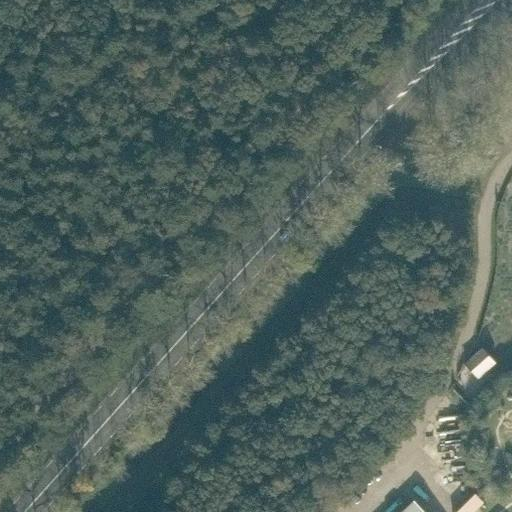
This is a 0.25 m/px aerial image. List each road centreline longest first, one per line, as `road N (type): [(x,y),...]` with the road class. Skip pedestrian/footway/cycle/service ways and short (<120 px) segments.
road 1 (tertiary): [(23,511),(378,117)]
road 2 (tertiary): [(378,117),(507,0)]
road 3 (tertiary): [(473,0),(378,117)]
